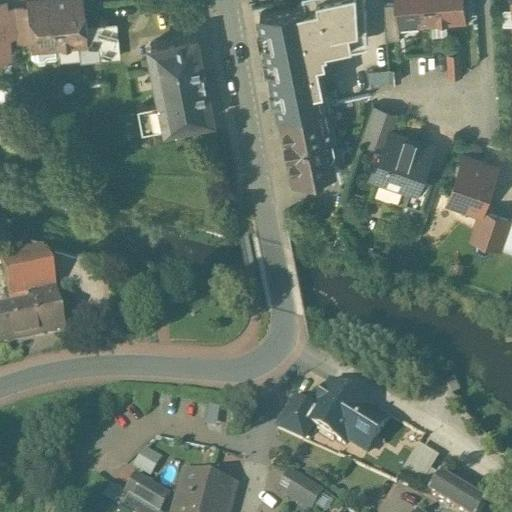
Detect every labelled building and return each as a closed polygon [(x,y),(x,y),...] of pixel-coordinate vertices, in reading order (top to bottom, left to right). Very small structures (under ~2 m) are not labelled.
[(52,0),(43,0),(40,5),(26,6),(31,48),(57,45),(52,0)] [(79,1),(66,2),(63,0),(52,0),(57,45),(77,43),(83,42),(81,24),(79,1)] [(261,19),(280,111),(327,101),(321,73),(332,70),(330,60),(360,54),(357,42),(374,38),(370,0),(303,0),(306,10),(261,19)] [(429,0),(396,0),(397,1),(398,23),(400,23),(400,19),(412,18),(416,21),(431,20),(429,0)] [(462,0),(429,0),(431,20),(446,19),(449,15),(462,14),(462,18),(464,18),(462,0)] [(397,1),(383,2),(386,37),(399,36),(398,23),(397,1)] [(13,8),(1,10),(3,34),(15,33),(15,29),(13,8)] [(95,22),(81,24),(83,42),(77,43),(79,60),(98,58),(95,22)] [(25,41),(24,28),(15,29),(15,33),(16,42),(25,41)] [(180,37),(174,39),(173,38),(165,40),(159,41),(156,40),(149,41),(144,46),(146,53),(148,56),(150,64),(157,101),(162,125),(197,118),(200,120),(207,119),(210,113),(209,107),(206,105),(202,82),(199,69),(194,46),(196,43),(195,36),(189,33),(182,34),(180,37)] [(148,56),(140,58),(141,65),(150,64),(148,56)] [(141,65),(128,68),(135,105),(157,101),(150,64),(141,65)] [(157,101),(135,105),(140,129),(162,125),(157,101)] [(280,111),(281,112),(286,137),(286,138),(286,139),(287,139),(289,149),(288,149),(288,151),(289,151),(294,176),(294,178),(322,172),(322,170),(335,167),(332,154),(336,148),(327,101),(280,111)] [(432,145),(390,130),(374,176),(408,188),(415,190),(422,173),(432,145)] [(496,167),(463,155),(462,158),(457,160),(454,168),(456,173),(449,194),(460,197),(462,203),(480,209),(481,210),(482,209),(496,167)] [(422,173),(415,190),(408,188),(403,201),(428,209),(438,179),(422,173)] [(480,209),(471,236),(500,246),(510,218),(482,209),(481,210),(480,209)] [(45,252),(0,261),(0,268),(9,305),(28,301),(27,295),(53,289),(45,252)] [(53,289),(27,295),(28,301),(29,305),(0,311),(0,345),(7,344),(7,343),(49,334),(49,335),(62,332),(53,289)] [(368,409),(331,386),(326,393),(324,392),(318,403),(319,404),(313,413),(307,423),(312,426),(318,430),(317,432),(333,442),(334,440),(345,446),(347,442),(361,451),(370,436),(376,439),(386,422),(367,411),(368,409)] [(313,413),(295,401),(277,429),(303,441),(312,426),(307,423),(313,413)] [(153,477),(164,459),(146,447),(134,465),(153,477)] [(427,475),(409,464),(401,477),(420,488),(428,475),(427,475)] [(439,477),(429,471),(427,475),(428,475),(420,488),(429,493),(439,477)] [(202,511),(210,479),(184,472),(173,511),(202,511)] [(320,494),(289,475),(280,491),(310,509),(320,494)] [(161,493),(135,476),(124,494),(128,497),(151,510),(161,493)] [(481,511),(486,504),(440,476),(439,477),(429,493),(428,495),(444,505),(456,511),(481,511)] [(228,511),(236,486),(210,479),(202,511),(228,511)] [(154,511),(151,510),(128,497),(118,511),(154,511)]
